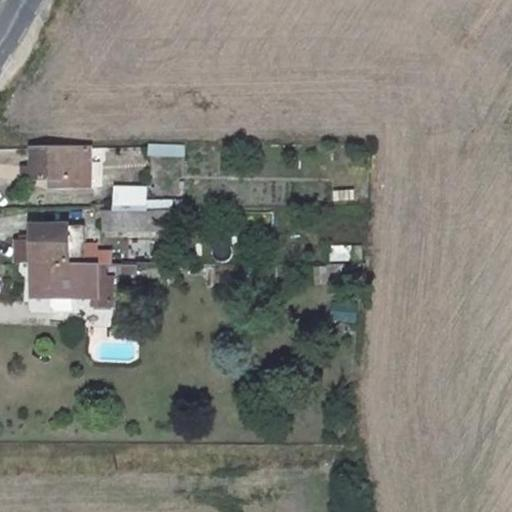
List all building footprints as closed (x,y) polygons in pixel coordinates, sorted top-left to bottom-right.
[(150,143),(149,156),(186,159),(187,146),(150,143)] [(38,148),(39,185),(81,186),(80,148),(38,148)] [(92,211),(103,211),(108,211),(109,182),(93,182),(92,211)] [(108,211),(103,211),(103,233),(157,233),(157,210),(108,211)] [(240,229),(274,229),(274,211),(240,211),(240,229)] [(65,223),(27,223),(27,237),(14,237),(14,261),(65,260),(65,223)] [(85,223),(65,223),(65,260),(84,260),(85,223)] [(97,265),(97,288),(127,289),(127,265),(97,265)] [(29,317),(55,316),(55,276),(30,275),(29,317)] [(137,361),(136,339),(91,342),(93,364),(137,361)]
